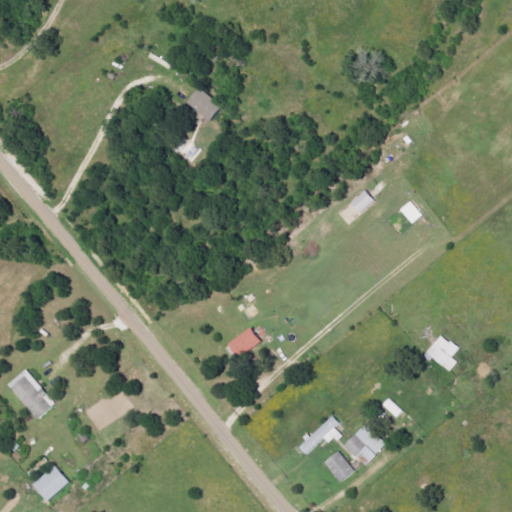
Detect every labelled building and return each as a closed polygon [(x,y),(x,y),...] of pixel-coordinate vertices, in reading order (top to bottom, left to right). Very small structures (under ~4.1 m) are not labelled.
[(192,106),(216,122),(227,106),(203,90),(192,106)] [(355,204),(365,214),(379,201),(370,191),(355,204)] [(417,225),(427,217),(415,203),(405,211),(417,225)] [(267,343),(258,329),(234,343),(243,358),(267,343)] [(456,357),(463,349),(446,334),(430,353),(452,373),(462,362),(456,357)] [(60,406),(33,370),(13,384),(40,421),(60,406)] [(372,424),(381,431),(390,420),(381,413),(372,424)] [(347,426),(337,416),(314,438),(313,437),(304,446),(311,454),(328,438),(331,441),(347,426)] [(348,447),(361,458),(364,455),(373,463),(391,444),(369,424),(348,447)] [(329,463),(345,483),(359,471),(343,451),(329,463)] [(52,502),(75,484),(62,467),(39,485),(52,502)]
